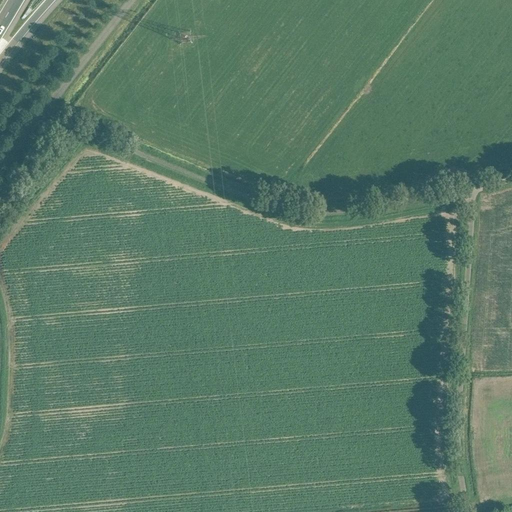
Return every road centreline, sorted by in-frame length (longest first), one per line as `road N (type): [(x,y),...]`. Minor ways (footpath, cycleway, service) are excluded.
road 1 (unclassified): [(472,189),(310,216),(268,207),(66,124)]
road 2 (unclassified): [(468,511),(459,434),(472,189)]
road 3 (unclassified): [(0,179),(140,0)]
